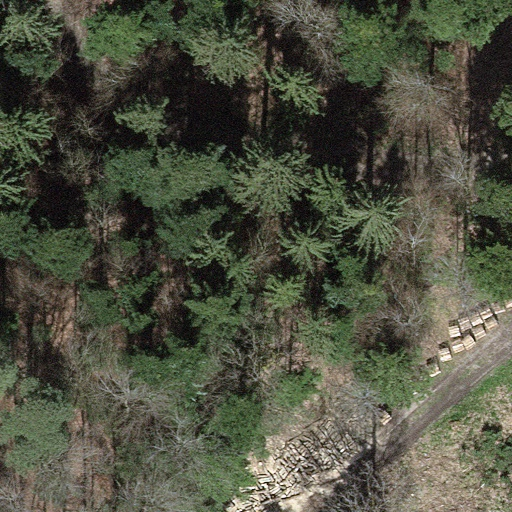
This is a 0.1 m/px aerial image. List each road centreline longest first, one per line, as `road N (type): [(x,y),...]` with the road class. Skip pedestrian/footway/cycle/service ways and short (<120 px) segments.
road 1 (track): [(63,0),(92,40),(197,120),(360,173),(511,200)]
road 2 (track): [(511,397),(367,511)]
